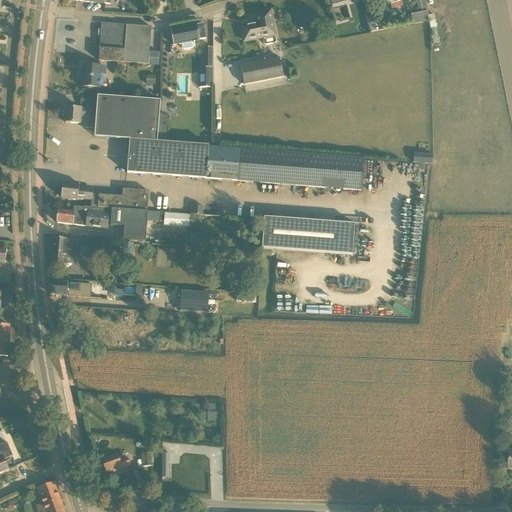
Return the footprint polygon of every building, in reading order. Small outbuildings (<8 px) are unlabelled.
[(416,0),(419,14),(411,15),(413,24),(428,21),(427,16),(424,1),(424,0),(416,0)] [(372,8),(364,10),(370,33),(376,32),(374,23),(376,22),(372,8)] [(245,43),(263,39),(264,44),(266,46),(275,44),(276,42),(275,37),(272,21),(270,11),(256,14),(258,24),(241,27),(243,37),(245,43)] [(107,62),(148,65),(149,52),(151,28),(142,27),(117,25),(117,24),(101,23),(99,61),(107,62)] [(206,39),(203,24),(170,30),(173,44),(180,43),(182,49),(184,50),(193,48),(194,46),(193,41),(200,40),(199,40),(206,39)] [(199,88),(212,88),(212,48),(203,48),(204,75),(199,75),(199,88)] [(149,52),(148,65),(157,66),(159,53),(149,52)] [(244,85),(284,77),(280,58),(240,66),(244,85)] [(105,73),(105,67),(84,66),(83,80),(81,80),(80,87),(99,88),(100,73),(105,73)] [(155,76),(146,75),(146,84),(154,85),(155,76)] [(80,106),(94,107),(95,97),(80,96),(80,106)] [(157,143),(160,102),(107,97),(97,96),(94,137),(130,140),(157,143)] [(90,117),(90,110),(66,108),(65,123),(80,124),(81,116),(90,117)] [(360,192),(363,159),(208,147),(157,143),(130,140),(127,173),(206,179),(360,192)] [(431,165),(432,155),(414,153),(413,163),(431,165)] [(79,188),(79,184),(72,184),(71,185),(63,184),(63,191),(61,191),(60,196),(62,196),(62,198),(78,201),(78,200),(92,201),(91,207),(147,211),(149,191),(123,189),(122,197),(120,196),(92,195),(93,189),(79,188)] [(145,241),(147,211),(91,207),(91,208),(84,207),(84,208),(74,207),(73,212),(59,210),(57,223),(107,229),(107,225),(117,227),(117,226),(124,227),(123,240),(145,241)] [(203,215),(203,207),(191,207),(190,215),(203,215)] [(191,215),(161,213),(160,222),(164,222),(164,226),(190,227),(191,215)] [(262,248),(352,255),(355,225),(264,218),(262,248)] [(75,252),(76,241),(52,237),(50,263),(64,264),(67,251),(75,252)] [(96,258),(97,247),(80,246),(80,256),(96,258)] [(52,281),(51,295),(67,297),(67,296),(69,296),(69,299),(85,300),(85,289),(85,284),(70,283),(68,283),(68,282),(52,281)] [(208,294),(181,291),(179,311),(207,313),(208,294)] [(0,355),(9,356),(10,326),(0,325),(0,355)] [(219,422),(219,413),(218,413),(218,410),(219,410),(219,404),(207,404),(207,422),(219,422)] [(1,451),(0,448),(0,473),(9,470),(4,459),(6,458),(3,451),(1,451)] [(152,458),(152,454),(140,454),(141,467),(157,466),(156,458),(152,458)] [(120,462),(116,456),(101,461),(106,473),(113,471),(113,472),(130,466),(128,459),(120,462)] [(40,511),(64,511),(54,483),(38,488),(43,504),(38,506),(40,511)]
